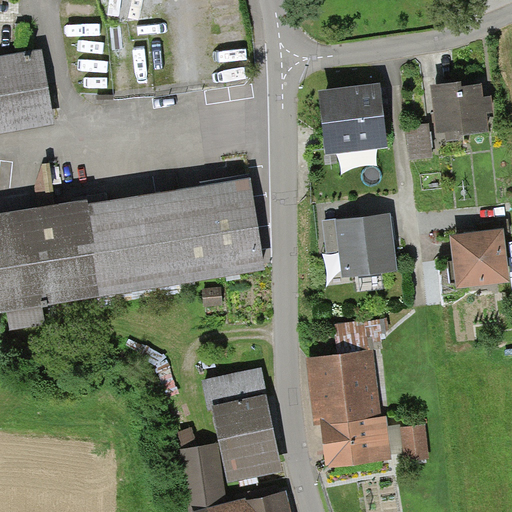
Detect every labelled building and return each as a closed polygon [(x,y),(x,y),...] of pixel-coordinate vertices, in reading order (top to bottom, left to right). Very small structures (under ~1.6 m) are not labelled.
[(41,50),(0,57),(0,132),(55,123),(41,50)] [(379,84),(319,91),(327,158),(387,151),(381,102),(379,84)] [(461,85),(433,88),(438,135),(447,134),(448,141),(463,140),(462,137),(488,134),(485,113),(492,113),(490,99),(487,99),(484,99),(482,87),(461,89),(461,85)] [(86,205),(0,219),(0,308),(265,271),(252,186),(88,209),(86,205)] [(355,220),(325,223),(328,254),(342,253),(344,278),(397,273),(392,216),(355,220)] [(482,234),(451,236),(457,291),(510,286),(505,231),(482,234)] [(388,321),(335,327),(338,354),(383,349),(382,338),(387,337),(386,332),(389,332),(388,321)] [(373,354),(308,361),(315,427),(321,427),(326,470),(393,463),(389,418),(380,419),(373,354)] [(267,397),(214,407),(229,482),(282,472),(267,397)] [(425,426),(400,430),(406,464),(430,460),(425,426)] [(179,450),(189,511),(289,511),(286,494),(246,503),(246,501),(229,504),(219,443),(179,450)]
